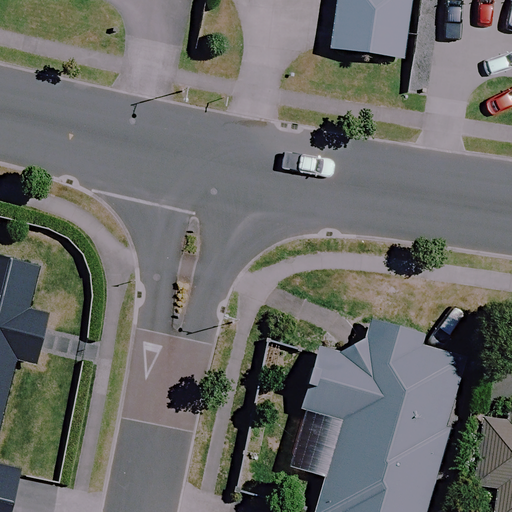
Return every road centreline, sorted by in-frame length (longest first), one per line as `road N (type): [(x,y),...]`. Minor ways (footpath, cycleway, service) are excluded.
road 1 (residential): [(141,511),(204,160)]
road 2 (tertiary): [(511,207),(204,160)]
road 3 (tertiary): [(204,160),(0,107)]
